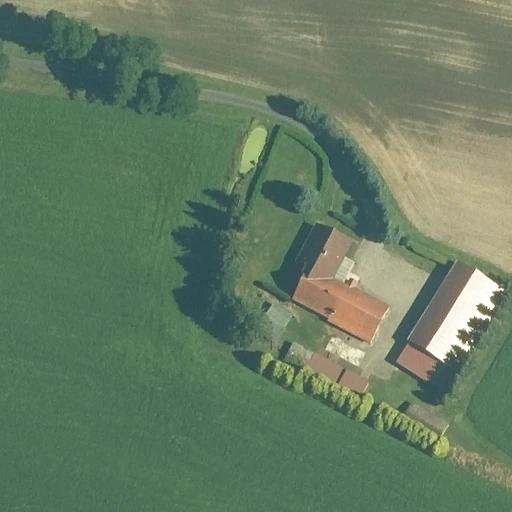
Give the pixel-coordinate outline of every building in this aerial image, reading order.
[(284,279),(302,288),(293,304),(371,347),(389,315),(331,283),(349,249),(312,229),(284,279)] [(455,270),(405,349),(454,379),(503,300),(455,270)] [(259,326),(280,335),(291,311),(270,302),(259,326)] [(371,385),(293,347),(284,366),(361,404),(371,385)] [(439,434),(446,422),(412,401),(404,414),(439,434)]
